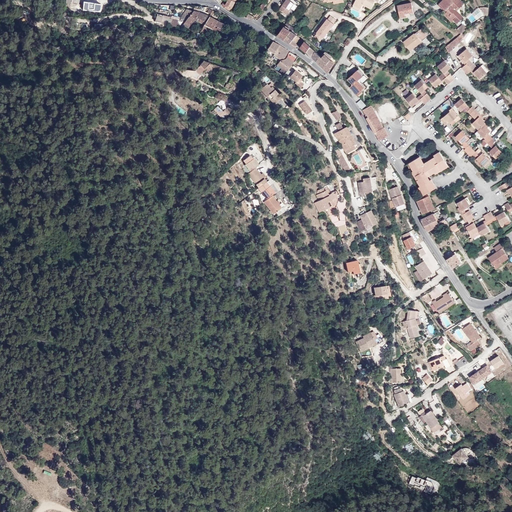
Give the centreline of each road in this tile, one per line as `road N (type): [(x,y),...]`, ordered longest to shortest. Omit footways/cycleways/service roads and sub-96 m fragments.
road 1 (residential): [(341,90),(322,82),(313,92),(327,152),(263,119),(256,123),(265,147)]
road 2 (residential): [(511,128),(458,83),(418,116),(421,129)]
road 3 (residential): [(398,414),(499,342)]
